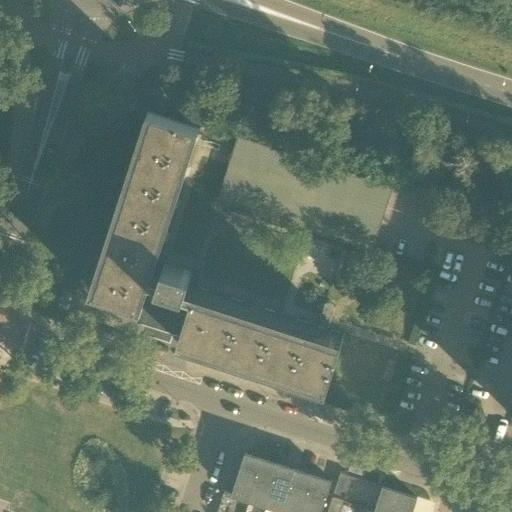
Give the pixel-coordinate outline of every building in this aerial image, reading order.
[(298,320),(249,304),(201,289),(190,285),(190,283),(189,283),(193,272),(165,264),(161,276),(153,273),(158,257),(169,224),(180,191),(190,158),(196,141),(201,125),(137,104),(136,106),(138,107),(133,123),(142,125),(137,140),(127,137),(126,139),(128,139),(123,155),(131,158),(126,173),(117,170),(116,171),(116,172),(117,172),(112,188),(121,191),(116,206),(106,203),(106,204),(105,204),(107,205),(102,221),(110,224),(105,239),(95,235),(95,237),(96,238),(86,269),(84,268),(84,270),(96,274),(91,290),(142,306),(138,320),(145,322),(142,331),(172,340),(174,332),(181,334),(180,338),(181,339),(181,338),(184,339),(196,343),(192,356),(193,357),(194,355),(210,360),(213,351),(228,356),(225,366),(226,367),(227,365),(229,366),(243,371),(245,362),(260,367),(257,377),(259,378),(259,376),(275,381),(278,373),(279,374),(293,378),(290,388),(292,388),(292,387),(308,392),(311,384),(326,389),(322,399),(324,399),(345,336),(345,335),(298,320)] [(373,249),(387,206),(393,187),(239,137),(219,199),(373,249)] [(233,495),(250,501),(263,458),(246,453),(232,495),(233,496),(233,495)] [(250,501),(267,506),(280,464),(263,458),(250,501)] [(267,506),(284,511),(298,470),(280,464),(267,506)] [(284,511),(302,511),(315,475),(298,470),(284,511)] [(352,477),(347,475),(341,473),(335,493),(345,496),(352,477)] [(322,511),(332,481),(315,475),(302,511),(322,511)] [(375,511),(376,511),(413,511),(418,498),(383,487),(375,511)] [(328,511),(339,511),(343,501),(333,498),(328,511)]
